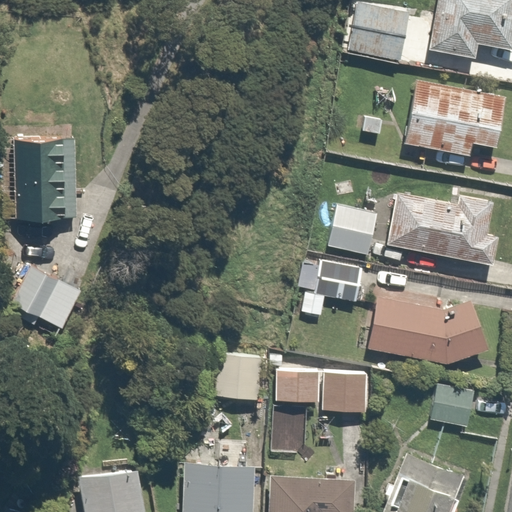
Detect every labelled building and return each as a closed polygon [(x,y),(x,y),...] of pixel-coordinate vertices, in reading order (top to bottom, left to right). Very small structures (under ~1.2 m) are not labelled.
[(384,0),(351,0),(344,49),(398,58),(407,4),(384,0)] [(511,6),(511,0),(433,0),(424,48),(472,56),(475,40),(506,45),(511,6)] [(488,144),(498,97),(414,80),(402,140),(464,152),(467,140),(488,144)] [(74,136),(7,137),(9,215),(72,215),(74,136)] [(392,188),(381,245),(489,265),(494,234),(481,232),(487,198),(455,192),(454,199),(392,188)] [(334,196),(322,242),(369,254),(381,209),(334,196)] [(352,254),(315,252),(314,265),(297,264),(296,287),(300,287),(299,309),(320,310),(321,296),(350,298),(352,254)] [(84,285),(33,260),(11,304),(62,329),(84,285)] [(374,285),(363,349),(440,362),(485,347),(467,295),(437,305),(439,296),(374,285)] [(511,318),(504,316),(492,359),(510,364),(511,355),(511,318)] [(256,349),(215,348),(214,395),(255,396),(256,349)] [(297,403),(316,404),(317,363),(273,362),(272,395),(298,395),(297,403)] [(364,368),(321,366),(319,404),(363,405),(364,368)] [(467,382),(435,375),(426,414),(459,421),(467,382)] [(446,511),(462,477),(406,453),(380,511),(446,511)] [(247,511),(251,465),(180,461),(176,511),(247,511)] [(139,511),(133,466),(75,473),(80,511),(139,511)] [(348,511),(351,477),(265,471),(262,511),(348,511)] [(0,511),(11,511),(0,503),(0,511)]
